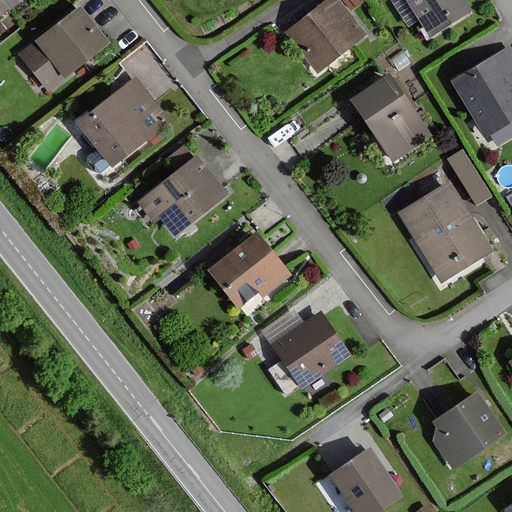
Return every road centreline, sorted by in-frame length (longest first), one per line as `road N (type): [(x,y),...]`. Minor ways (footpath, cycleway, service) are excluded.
road 1 (residential): [(141,0),(420,354)]
road 2 (primary): [(0,228),(225,511)]
road 3 (residential): [(420,354),(312,439)]
